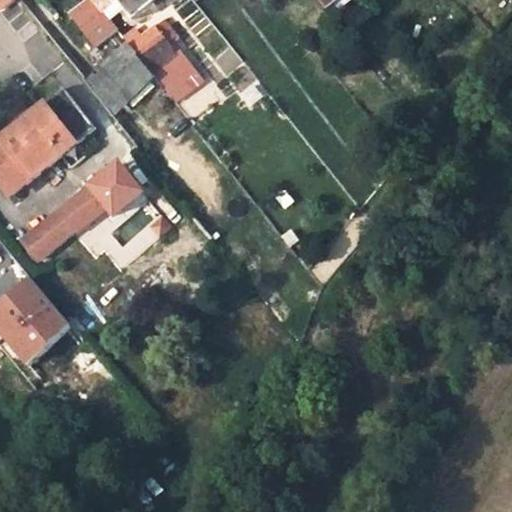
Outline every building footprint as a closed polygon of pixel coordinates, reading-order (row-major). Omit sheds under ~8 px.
[(0,0),(0,8),(10,0),(0,0)] [(118,33),(130,24),(109,0),(94,0),(96,2),(110,19),(107,21),(118,33)] [(159,0),(109,0),(130,24),(159,0)] [(96,2),(75,18),(99,46),(118,33),(107,21),(110,19),(96,2)] [(164,87),(153,74),(123,38),(118,33),(99,46),(75,18),(71,14),(57,27),(85,59),(96,50),(108,64),(103,68),(128,98),(142,86),(153,96),(164,87)] [(133,30),(123,38),(153,74),(164,87),(176,103),(204,80),(178,50),(176,53),(170,45),(177,39),(162,22),(141,39),(133,30)] [(307,57),(301,73),(317,80),(324,64),(307,57)] [(111,112),(128,98),(103,68),(86,81),(111,112)] [(248,107),(264,96),(255,82),(239,93),(248,107)] [(212,84),(181,100),(190,116),(220,100),(212,84)] [(95,131),(63,91),(31,118),(16,101),(0,113),(0,122),(10,135),(0,142),(0,177),(14,195),(17,192),(61,157),(95,131)] [(93,185),(24,241),(42,263),(111,207),(93,185)] [(70,327),(31,280),(0,307),(0,333),(29,368),(70,327)]
